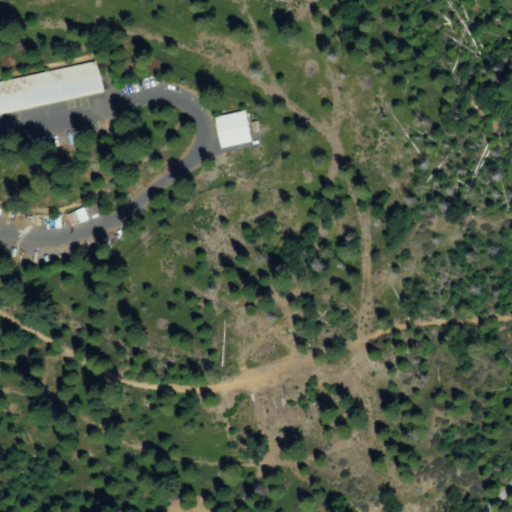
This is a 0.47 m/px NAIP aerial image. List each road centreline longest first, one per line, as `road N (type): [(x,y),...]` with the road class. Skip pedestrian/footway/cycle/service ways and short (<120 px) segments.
road 1 (track): [(511,318),(399,320),(262,370),(157,387),(95,367),(0,310)]
road 2 (residential): [(0,239),(97,232),(187,165),(208,124),(178,99),(0,124)]
road 3 (residential): [(288,360),(241,511)]
